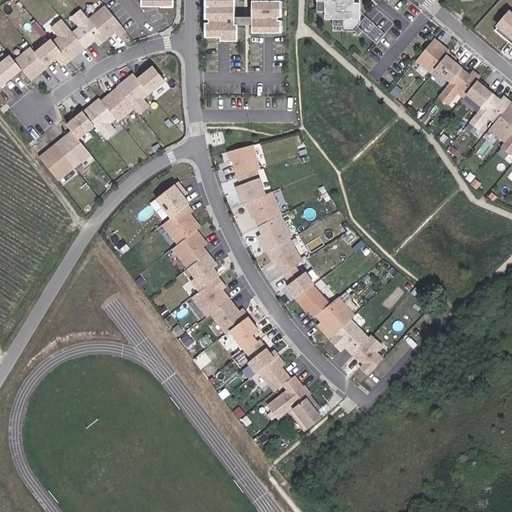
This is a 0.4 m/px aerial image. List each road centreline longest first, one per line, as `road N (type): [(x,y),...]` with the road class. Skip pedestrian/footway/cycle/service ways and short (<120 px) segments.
road 1 (residential): [(199,147),(128,189),(0,380)]
road 2 (residential): [(199,147),(242,258),(294,340),(361,395)]
road 3 (residential): [(197,39),(125,56),(30,115)]
